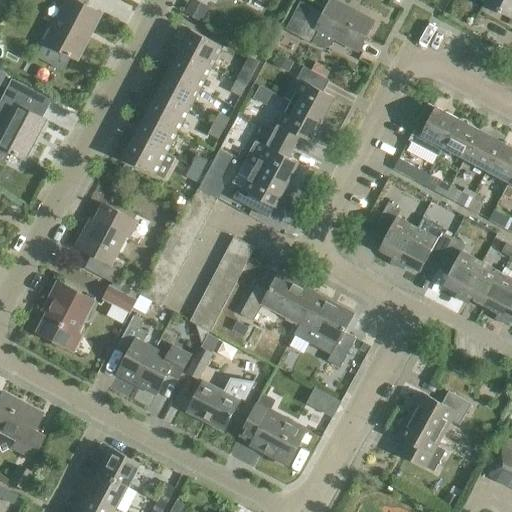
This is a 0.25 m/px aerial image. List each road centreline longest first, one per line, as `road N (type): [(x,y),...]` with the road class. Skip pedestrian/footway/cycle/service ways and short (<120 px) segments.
road 1 (residential): [(511,114),(429,82),(401,86),(311,244),(324,285),(412,322)]
road 2 (residential): [(0,325),(161,0)]
road 3 (residential): [(298,511),(412,322)]
road 4 (residential): [(289,511),(102,412)]
